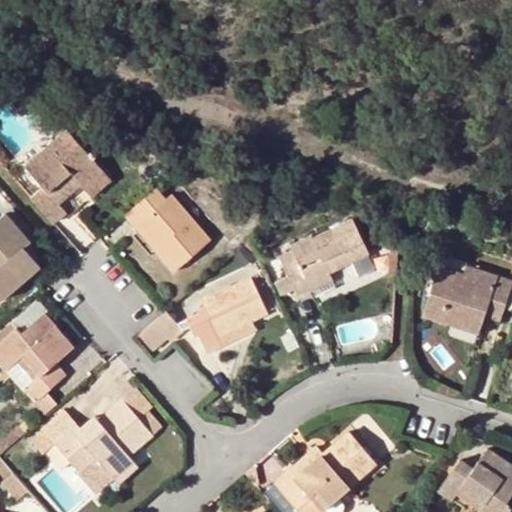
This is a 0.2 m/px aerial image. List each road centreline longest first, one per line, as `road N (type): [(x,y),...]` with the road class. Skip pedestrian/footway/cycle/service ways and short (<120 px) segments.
road 1 (track): [(511,208),(90,70),(0,14)]
road 2 (residential): [(231,462),(314,398),(354,383),(395,388),(511,427)]
road 3 (residential): [(231,462),(72,274)]
